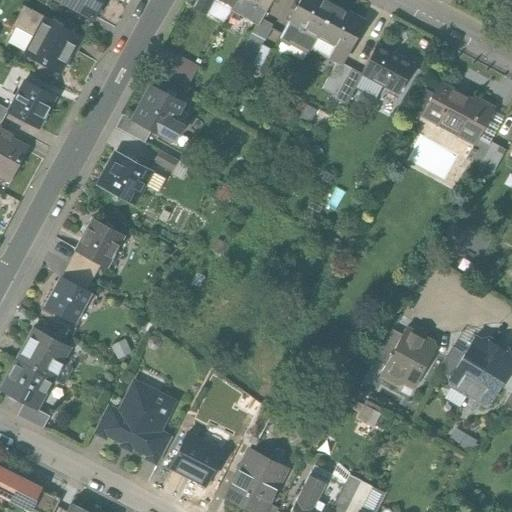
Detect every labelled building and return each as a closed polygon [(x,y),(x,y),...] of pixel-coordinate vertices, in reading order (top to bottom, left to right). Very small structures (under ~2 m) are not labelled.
[(57,0),(70,7),(68,11),(74,14),(76,10),(93,19),(102,0),(57,0)] [(198,0),(194,9),(205,14),(212,0),(198,0)] [(272,0),(235,0),(229,11),(258,26),(267,11),(266,11),(272,0)] [(301,0),(298,6),(294,4),(290,12),(294,14),(280,40),(308,55),(317,38),(334,6),(322,0),(301,0)] [(511,5),(511,0),(496,0),(510,9),(511,5)] [(334,6),(317,38),(335,47),(328,60),(336,65),(339,67),(341,65),(363,22),(334,6)] [(79,38),(23,8),(14,24),(35,35),(25,54),(58,71),(69,50),(72,52),(79,38)] [(251,33),(240,53),(253,61),(261,46),(265,40),(251,33)] [(272,52),(261,46),(253,61),(250,67),(261,73),(272,52)] [(413,66),(377,47),(362,75),(398,94),(413,66)] [(179,55),(171,74),(189,83),(197,64),(179,55)] [(336,65),(322,91),(335,98),(350,70),(341,65),(339,67),(336,65)] [(335,98),(334,100),(346,107),(362,76),(350,70),(335,98)] [(7,111),(6,113),(7,113),(37,129),(54,97),(23,81),(7,111)] [(474,105),(440,86),(422,118),(473,146),(493,108),(477,99),(474,105)] [(182,103),(151,87),(133,120),(164,137),(165,135),(174,140),(188,114),(179,109),(182,103)] [(0,137),(0,173),(9,179),(25,151),(0,137)] [(184,150),(165,140),(159,152),(178,162),(184,150)] [(178,162),(159,152),(153,163),(172,173),(178,162)] [(150,172),(116,153),(98,186),(133,204),(150,172)] [(124,236),(93,219),(76,251),(100,265),(106,268),(124,236)] [(100,265),(77,252),(69,266),(91,282),(100,265)] [(91,282),(69,266),(63,279),(86,291),(91,282)] [(63,279),(61,278),(45,308),(74,323),(90,294),(86,291),(63,279)] [(70,348),(35,328),(17,361),(52,381),(62,386),(68,375),(67,365),(62,362),(70,348)] [(412,333),(408,330),(405,331),(402,337),(385,368),(382,374),(397,382),(410,378),(419,383),(436,351),(433,344),(424,339),(421,340),(413,336),(412,333)] [(402,337),(390,331),(373,361),(385,368),(402,337)] [(474,338),(466,352),(461,353),(457,359),(458,364),(450,378),(449,379),(451,386),(467,396),(498,346),(489,340),(481,343),(474,338)] [(506,351),(498,346),(467,396),(484,405),(491,404),(499,389),(505,388),(508,382),(507,377),(511,368),(511,361),(508,359),(506,351)] [(452,348),(437,371),(450,378),(458,364),(457,359),(461,353),(452,348)] [(52,381),(17,361),(1,390),(1,389),(0,391),(24,404),(37,410),(37,409),(52,381)] [(174,403),(134,383),(117,417),(117,418),(106,439),(108,440),(109,437),(146,455),(144,458),(146,459),(159,432),(160,432),(174,403)] [(511,391),(503,407),(511,411),(511,391)] [(37,410),(24,404),(17,417),(43,429),(49,417),(37,410)] [(260,404),(248,429),(261,435),(273,411),(260,404)] [(365,404),(356,420),(372,428),(380,412),(365,404)] [(117,417),(104,411),(94,433),(106,439),(117,418),(117,417)] [(159,432),(146,459),(159,466),(173,438),(160,432),(159,432)] [(225,455),(190,437),(173,469),(208,488),(225,455)] [(248,458),(227,501),(250,511),(266,511),(270,505),(287,469),(270,461),(267,467),(248,458)] [(0,493),(12,499),(21,482),(0,471),(0,493)] [(312,472),(301,494),(301,495),(292,511),(331,511),(342,491),(333,486),(335,483),(312,472)] [(360,482),(349,477),(342,491),(331,511),(345,511),(350,503),(360,482)] [(54,511),(60,501),(22,481),(12,499),(10,502),(29,511),(54,511)] [(358,511),(361,508),(350,503),(345,511),(358,511)]
